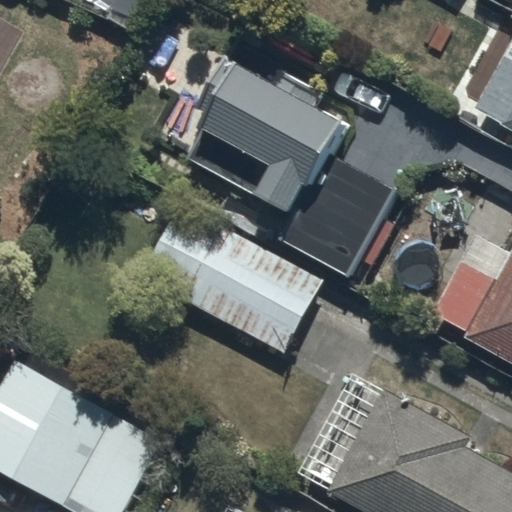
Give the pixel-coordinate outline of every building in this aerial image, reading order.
[(485,98),(477,114),(511,132),(511,9),(510,9),(465,87),(485,98)] [(217,121),(194,165),(297,223),(285,244),(352,281),(401,194),(336,158),(352,129),(317,110),(325,96),(281,71),(273,86),(228,61),(200,111),(217,121)] [(327,283),(184,208),(145,281),(289,356),(327,283)] [(470,336),(468,342),(511,366),(511,256),(498,283),(466,265),(436,318),(470,336)] [(20,362),(0,397),(0,474),(65,511),(68,506),(78,511),(126,511),(165,444),(20,362)] [(511,511),(511,474),(467,451),(474,438),(353,374),(297,479),(330,496),(329,499),(352,511),(511,511)]
